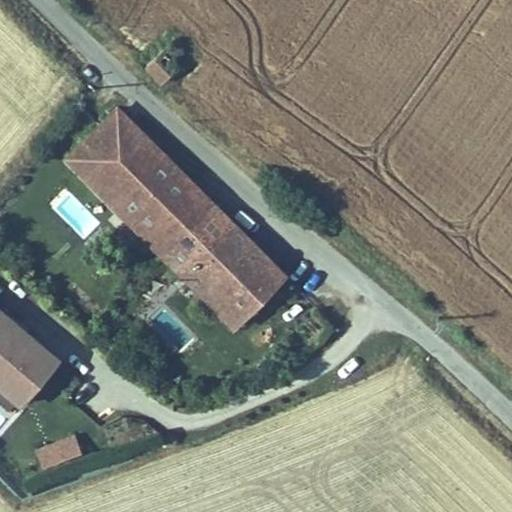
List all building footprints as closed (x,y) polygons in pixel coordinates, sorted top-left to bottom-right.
[(148,75),(167,90),(181,73),(177,68),(188,53),(174,42),(148,75)] [(144,140),(124,121),(78,171),(99,191),(144,140)] [(144,140),(99,191),(247,328),(295,278),(289,275),(144,140)] [(53,373),(0,319),(0,398),(14,412),(53,373)] [(109,418),(66,379),(53,393),(95,433),(109,418)] [(37,446),(43,465),(83,451),(76,432),(37,446)]
